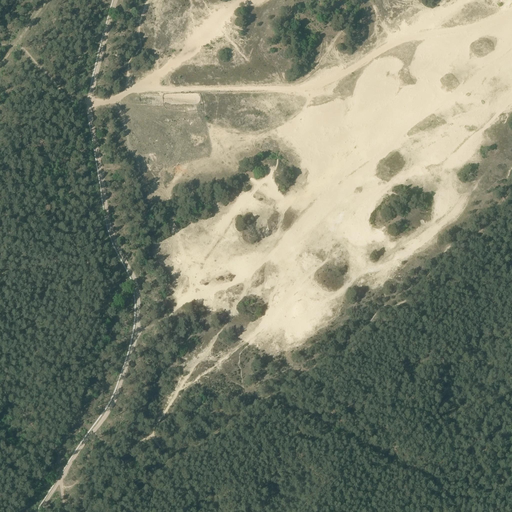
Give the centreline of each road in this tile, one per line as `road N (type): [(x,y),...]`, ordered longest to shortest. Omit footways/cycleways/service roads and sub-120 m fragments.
road 1 (track): [(511,39),(310,213),(196,360),(152,433)]
road 2 (track): [(86,104),(55,88),(20,44),(45,0)]
